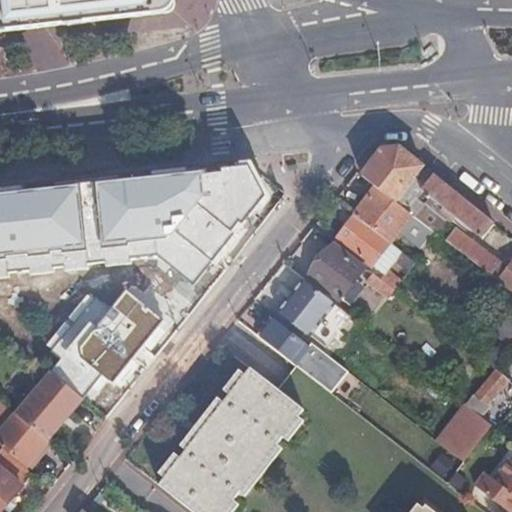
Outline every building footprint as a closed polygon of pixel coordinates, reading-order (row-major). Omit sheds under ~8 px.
[(0,0),(0,32),(179,13),(189,0),(0,0)] [(421,167),(395,146),(381,151),(361,176),(376,188),(407,212),(435,234),(437,236),(453,249),(489,277),(498,266),(453,231),(449,236),(443,230),(453,217),(481,239),(493,224),(454,193),(431,174),(418,191),(422,193),(415,201),(408,196),(417,184),(412,179),(421,167)] [(248,167),(0,195),(0,275),(159,258),(195,286),(266,196),(248,167)] [(407,212),(376,188),(355,215),(394,246),(402,237),(421,252),(435,234),(407,212)] [(394,246),(355,215),(333,242),(371,273),(378,278),(392,289),(398,282),(386,271),(402,252),(394,246)] [(453,249),(437,236),(431,245),(447,256),(453,249)] [(308,274),(339,297),(349,285),(353,288),(360,280),(356,276),(362,268),(331,244),(308,274)] [(511,261),(495,282),(511,295),(511,261)] [(378,278),(371,273),(365,281),(386,297),(392,289),(378,278)] [(280,312),(309,334),(334,304),(304,281),(280,312)] [(374,313),(383,298),(364,287),(355,302),(374,313)] [(59,360),(50,372),(83,399),(102,375),(114,384),(164,321),(127,291),(112,309),(96,296),(50,353),(59,360)] [(346,371),(310,343),(306,347),(270,317),(256,333),(330,391),(346,371)] [(490,333),(506,340),(511,324),(511,323),(497,317),(490,333)] [(487,346),(478,358),(491,368),(507,348),(499,342),(493,351),(487,346)] [(511,352),(507,348),(491,368),(498,374),(511,356),(511,352)] [(160,485),(194,511),(224,511),(305,408),(253,367),(160,485)] [(498,374),(491,368),(471,393),(483,402),(503,378),(498,374)] [(83,399),(50,372),(40,385),(30,378),(25,384),(29,387),(11,409),(17,414),(50,441),(83,399)] [(464,402),(456,396),(439,416),(464,435),(480,415),(471,408),(464,402)] [(468,398),(464,402),(471,408),(475,403),(468,398)] [(486,412),(482,416),(493,425),(497,420),(486,412)] [(50,441),(17,414),(0,434),(0,445),(3,448),(28,469),(50,441)] [(392,415),(381,430),(395,442),(406,426),(392,415)] [(0,511),(1,511),(34,474),(28,469),(3,448),(0,451),(0,511)] [(511,511),(511,458),(511,457),(495,478),(486,471),(476,484),(511,511)] [(421,511),(427,505),(421,501),(418,505),(413,501),(404,511),(421,511)]
